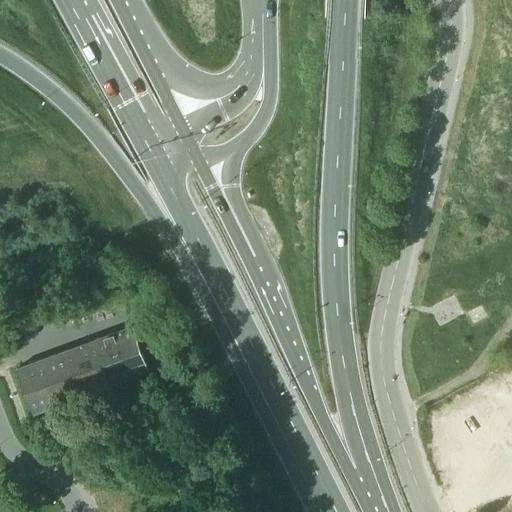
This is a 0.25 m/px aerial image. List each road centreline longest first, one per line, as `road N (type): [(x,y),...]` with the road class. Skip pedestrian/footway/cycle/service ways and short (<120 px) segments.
road 1 (unclassified): [(426,511),(384,384),(381,340),(449,41),(446,0)]
road 2 (trunk): [(355,470),(333,259),(346,0)]
road 3 (trunk): [(355,470),(199,163)]
road 4 (trunk): [(0,54),(69,106),(222,287)]
road 5 (trunk): [(222,287),(336,511)]
road 6 (trunk): [(68,0),(158,164)]
road 7 (trunk): [(183,130),(115,0)]
road 8 (trunk): [(158,164),(222,287)]
road 9 (unclassified): [(199,163),(239,144),(261,119),(263,61)]
